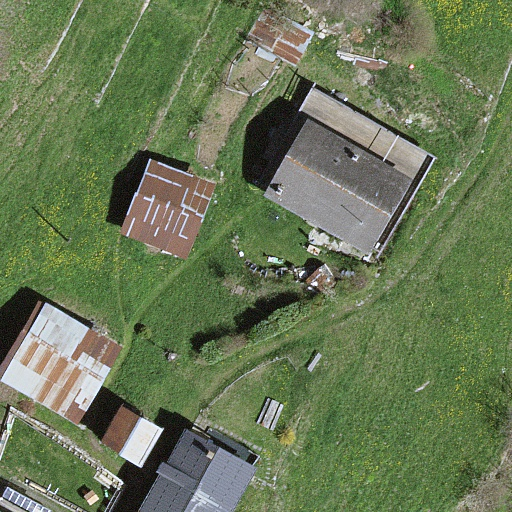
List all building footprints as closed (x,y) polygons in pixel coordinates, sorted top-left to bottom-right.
[(311,124),(271,188),(368,247),(408,182),(311,124)] [(189,256),(216,184),(152,160),(125,232),(189,256)] [(124,346),(41,300),(0,373),(0,378),(80,424),(124,346)] [(164,428),(124,405),(102,443),(143,466),(164,428)] [(228,511),(253,466),(186,432),(145,511),(228,511)]
